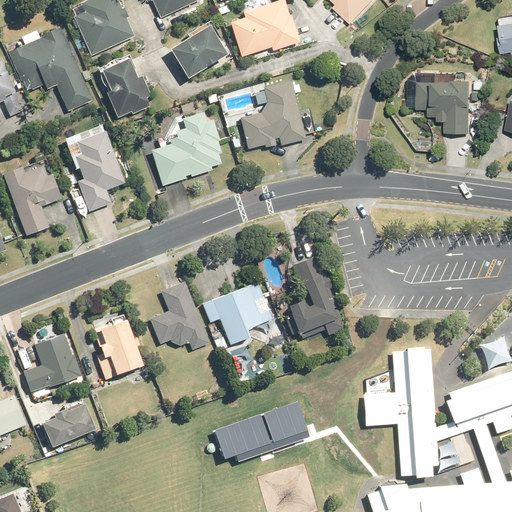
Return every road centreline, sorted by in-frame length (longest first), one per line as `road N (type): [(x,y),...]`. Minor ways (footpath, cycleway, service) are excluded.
road 1 (residential): [(0,302),(254,202),(358,185)]
road 2 (residential): [(449,0),(403,39),(379,74),(358,185)]
road 3 (residential): [(358,185),(511,200)]
